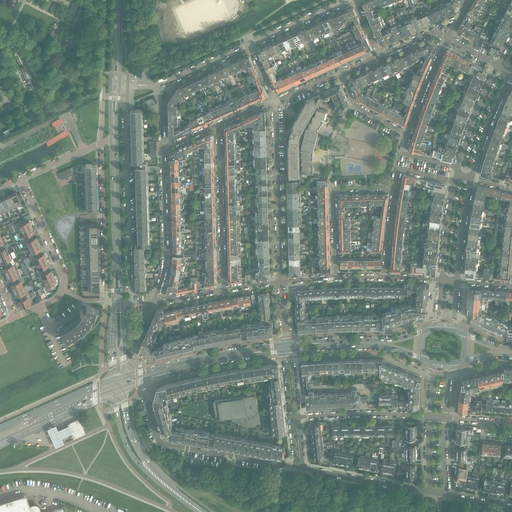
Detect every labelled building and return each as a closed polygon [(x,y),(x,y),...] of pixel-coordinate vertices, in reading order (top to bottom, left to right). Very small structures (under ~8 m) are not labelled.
[(373,0),(370,0),(368,1),(371,9),(372,11),(377,9),(373,0)] [(379,0),(373,0),(377,9),(383,7),(379,0)] [(456,11),(452,0),(446,3),(451,13),(456,11)] [(452,0),(456,11),(458,10),(462,2),(459,0),(452,0)] [(371,9),(368,1),(363,3),(364,3),(363,4),(362,4),(366,11),(371,9)] [(472,5),(480,10),(482,7),(483,7),(483,8),(486,10),(488,8),(475,1),(474,3),(473,3),(472,4),(472,5)] [(446,3),(441,5),(446,15),(451,13),(446,3)] [(436,7),(441,17),(446,15),(441,5),(436,7)] [(470,10),(482,17),(483,15),(480,13),(479,13),(480,10),(472,5),(472,6),(471,6),(471,7),(471,8),(470,10)] [(436,7),(431,10),(436,20),(441,17),(436,7)] [(353,21),(352,22),(354,24),(359,21),(358,17),(357,16),(353,8),(352,8),(348,10),(353,21)] [(372,11),(371,9),(366,11),(369,19),(377,15),(376,13),(374,14),(372,11)] [(348,10),(343,12),(348,24),(352,22),(353,21),(348,10)] [(431,10),(426,12),(431,22),(436,20),(431,10)] [(482,17),(470,10),(468,12),(468,13),(467,14),(467,15),(471,18),(475,20),(476,16),(477,17),(477,18),(481,20),(482,17)] [(503,16),(511,20),(511,13),(506,11),(503,16)] [(343,12),(338,14),(343,26),(348,24),(343,12)] [(421,14),(426,24),(431,22),(426,12),(421,14)] [(501,21),(511,27),(511,25),(511,20),(503,16),(498,13),(496,18),(501,21)] [(338,14),(333,17),(338,28),(343,26),(338,14)] [(377,15),(369,19),(371,24),(383,19),(380,14),(377,15)] [(416,16),(421,26),(426,24),(421,14),(416,16)] [(471,18),(467,15),(466,16),(465,17),(463,21),(463,22),(462,24),(461,24),(460,26),(461,26),(460,27),(460,26),(457,32),(458,32),(458,33),(459,33),(460,33),(462,34),(469,22),(471,19),(471,18)] [(411,19),(416,29),(421,26),(416,16),(411,19)] [(333,17),(328,19),(333,30),(338,28),(333,17)] [(323,21),(328,33),(333,30),(328,19),(323,21)] [(385,24),(383,19),(371,24),(374,29),(381,26),(385,24)] [(407,21),(411,31),(416,29),(411,19),(407,21)] [(323,21),(318,24),(323,35),(328,33),(323,21)] [(361,24),(359,21),(354,24),(355,27),(352,28),(354,33),(355,33),(363,30),(361,26),(362,26),(361,24)] [(411,31),(407,21),(401,23),(406,33),(411,31)] [(498,26),(498,27),(508,32),(511,27),(501,21),(498,26)] [(466,37),(467,37),(471,29),(469,27),(469,26),(470,27),(471,23),(469,22),(462,34),(464,35),(464,36),(466,37)] [(406,33),(401,23),(396,25),(401,35),(406,33),(406,34),(406,33)] [(313,26),(318,37),(323,35),(318,24),(313,26)] [(392,27),(396,38),(401,35),(396,25),(392,27)] [(313,26),(308,28),(313,39),(318,37),(313,26)] [(374,29),(376,35),(381,32),(380,29),(382,28),(381,26),(374,29)] [(470,38),(472,39),(478,27),(477,26),(476,26),(474,29),(475,29),(474,30),(471,29),(467,37),(468,38),(469,39),(470,38)] [(386,30),(391,40),(396,38),(392,27),(386,30)] [(478,27),(472,39),(474,41),(475,42),(476,42),(481,34),(478,33),(479,31),(479,32),(481,29),(479,27),(478,27)] [(498,29),(496,32),(505,37),(508,32),(498,27),(497,29),(498,29)] [(303,30),(308,41),(313,39),(308,28),(303,30)] [(298,33),(303,43),(303,44),(308,41),(303,30),(298,33)] [(357,36),(358,38),(365,34),(365,33),(364,33),(363,30),(355,33),(356,37),(357,36)] [(381,32),(386,42),(391,40),(386,30),(381,32)] [(381,32),(376,35),(381,44),(381,45),(381,44),(382,44),(386,42),(381,32)] [(482,32),(481,34),(476,42),(476,43),(481,45),(484,39),(487,35),(482,32)] [(493,35),(492,37),(502,42),(505,37),(496,32),(494,36),(493,35)] [(298,33),(293,35),(299,49),(302,48),(300,46),(299,44),(303,43),(298,33)] [(365,34),(358,38),(359,39),(361,38),(364,44),(369,42),(366,37),(366,36),(365,34)] [(293,35),(288,37),(293,47),(296,46),(297,47),(296,48),(297,50),(299,49),(293,35)] [(283,39),(290,54),(292,53),(290,50),(289,49),(293,47),(288,37),(283,39)] [(492,39),(490,43),(500,48),(502,42),(492,37),(491,39),(492,39)] [(360,42),(357,43),(362,53),(365,52),(367,51),(364,44),(361,38),(359,39),(360,42)] [(278,42),(283,52),(286,50),(287,52),(286,52),(287,55),(290,54),(283,39),(278,42)] [(490,43),(484,39),(481,45),(495,53),(496,53),(500,48),(490,43)] [(353,41),(351,42),(357,56),(359,55),(358,55),(362,53),(357,43),(354,45),(353,41)] [(283,52),(278,42),(273,44),(279,57),(280,58),(282,58),(280,55),(279,54),(283,52)] [(347,48),(352,58),(355,56),(355,57),(357,56),(351,42),(348,43),(350,46),(347,48)] [(268,46),(273,57),(276,55),(277,58),(279,57),(273,44),(268,46)] [(415,51),(418,57),(426,53),(428,54),(432,46),(430,45),(429,44),(426,46),(427,47),(424,48),(423,47),(415,51)] [(271,62),(273,64),(276,63),(273,57),(268,46),(263,48),(269,63),(271,62)] [(340,47),(346,60),(349,59),(348,59),(352,58),(347,48),(344,49),(342,46),(340,47)] [(428,54),(425,61),(430,63),(432,60),(436,51),(435,51),(437,48),(432,46),(428,54)] [(337,52),(342,62),(345,61),(346,60),(340,47),(338,48),(340,51),(337,52)] [(269,63),(263,48),(261,50),(259,50),(259,51),(259,52),(258,52),(263,62),(265,68),(273,64),(271,62),(269,63)] [(443,58),(439,69),(444,71),(445,69),(444,69),(446,66),(453,52),(448,50),(447,51),(443,58)] [(410,53),(414,63),(419,60),(418,57),(415,51),(410,53)] [(342,62),(337,52),(332,55),(337,65),(342,62)] [(452,66),(457,55),(453,52),(446,66),(448,68),(450,64),(452,66)] [(414,63),(410,53),(404,56),(409,66),(414,64),(414,63)] [(248,55),(244,57),(248,67),(246,68),(249,75),(256,71),(249,56),(248,56),(248,55)] [(327,57),(332,67),(337,65),(332,55),(327,57)] [(457,55),(452,66),(455,67),(453,70),(456,71),(462,58),(457,55)] [(400,58),(404,68),(409,66),(404,56),(400,58)] [(244,57),(239,59),(243,70),(246,68),(248,67),(244,57)] [(322,59),(327,69),(332,67),(327,57),(322,59)] [(394,60),(400,72),(401,71),(401,70),(404,68),(400,58),(394,60)] [(462,58),(456,71),(458,72),(459,69),(462,71),(462,70),(467,60),(462,58)] [(234,62),(240,75),(242,74),(240,71),(243,70),(239,59),(234,62)] [(327,69),(322,59),(317,61),(322,71),(327,69)] [(400,72),(394,60),(390,62),(394,73),(397,71),(398,72),(400,72)] [(467,60),(462,70),(467,72),(472,63),(467,60)] [(317,61),(312,64),(316,74),(318,73),(321,72),(322,72),(322,71),(317,61)] [(425,61),(421,68),(427,71),(428,67),(430,63),(425,61)] [(229,64),(233,74),(236,73),(237,74),(238,77),(240,76),(240,75),(234,62),(229,64)] [(384,65),(390,76),(391,75),(391,74),(394,73),(390,62),(384,65)] [(265,68),(268,73),(273,70),(278,68),(276,63),(273,64),(265,68)] [(470,71),(484,78),(487,72),(486,72),(486,71),(472,63),(467,72),(469,73),(470,71)] [(224,66),(230,80),(232,79),(231,76),(233,74),(229,64),(224,66)] [(307,66),(312,76),(315,75),(316,74),(312,64),(307,66)] [(312,76),(307,66),(304,67),(303,65),(301,66),(302,68),(307,78),(308,77),(312,76)] [(384,65),(379,67),(384,78),(387,76),(388,77),(390,76),(384,65)] [(219,68),(223,79),(226,77),(228,81),(230,80),(224,66),(219,68)] [(379,67),(374,69),(379,81),(381,80),(381,79),(384,78),(379,67)] [(214,71),(220,85),(222,84),(220,80),(223,79),(219,68),(214,71)] [(297,70),(302,80),(305,79),(307,78),(302,68),(297,70)] [(427,71),(421,68),(419,68),(417,73),(424,77),(427,71)] [(369,72),(374,81),(374,82),(377,81),(378,82),(379,81),(374,69),(369,72)] [(438,71),(437,74),(450,80),(451,78),(447,76),(448,73),(444,71),(439,69),(438,69),(438,71)] [(271,81),(272,82),(277,79),(273,70),(268,73),(271,81)] [(292,73),(297,83),(298,82),(302,80),(297,70),(292,73)] [(220,85),(214,71),(209,73),(213,83),(216,82),(218,86),(220,85)] [(256,71),(249,75),(246,76),(248,82),(259,77),(256,71)] [(470,71),(469,73),(472,75),(471,78),(482,83),(484,78),(470,71)] [(369,72),(364,74),(369,84),(374,81),(369,72)] [(424,77),(417,73),(413,72),(412,73),(414,74),(413,77),(422,81),(423,80),(424,77)] [(213,83),(209,73),(204,75),(208,86),(211,84),(211,85),(214,84),(213,83)] [(292,73),(287,75),(291,85),(295,84),(297,83),(292,73)] [(359,76),(364,86),(369,84),(364,74),(359,76)] [(435,79),(444,83),(445,80),(447,81),(449,82),(450,80),(437,74),(436,76),(435,76),(435,77),(435,78),(435,79)] [(199,77),(204,89),(206,88),(206,87),(208,86),(204,75),(199,77)] [(282,77),(287,87),(291,85),(287,75),(282,77)] [(357,78),(355,79),(359,90),(361,89),(360,87),(364,86),(359,76),(356,78),(357,78)] [(199,77),(194,80),(198,90),(201,89),(201,90),(204,89),(199,77)] [(277,79),(282,89),(287,87),(282,77),(277,79)] [(422,81),(413,77),(411,80),(409,79),(407,78),(406,80),(420,85),(421,83),(422,82),(422,81)] [(257,85),(259,88),(260,89),(263,87),(259,78),(253,80),(256,85),(257,85)] [(409,87),(418,90),(419,90),(419,88),(420,85),(406,80),(402,78),(401,81),(405,83),(405,82),(408,83),(410,83),(409,87)] [(464,81),(479,88),(482,83),(471,78),(469,81),(464,79),(464,81)] [(277,79),(272,82),(276,91),(277,91),(280,90),(281,90),(282,89),(277,79)] [(362,92),(361,89),(359,90),(355,79),(353,80),(352,79),(349,81),(350,81),(349,81),(351,85),(352,85),(353,89),(354,91),(356,94),(362,92)] [(433,83),(446,89),(447,87),(445,86),(444,87),(442,86),(444,83),(435,79),(434,79),(433,80),(433,81),(433,83)] [(198,90),(194,80),(189,82),(193,93),(194,93),(196,92),(195,91),(198,90)] [(479,88),(464,81),(462,84),(467,86),(466,89),(477,94),(479,90),(479,88)] [(184,84),(189,95),(193,93),(189,82),(184,84)] [(431,88),(430,88),(440,92),(441,89),(443,90),(445,91),(446,89),(433,83),(432,85),(431,86),(430,87),(431,88)] [(180,86),(179,87),(184,98),(189,95),(184,84),(182,85),(180,86)] [(330,89),(332,93),(332,95),(343,90),(340,85),(330,89)] [(173,95),(182,100),(184,98),(179,87),(178,87),(173,95)] [(260,89),(259,88),(257,88),(262,98),(266,96),(267,95),(263,87),(260,89)] [(402,89),(416,95),(417,93),(418,92),(418,91),(418,90),(409,87),(407,90),(405,89),(406,89),(403,87),(402,89)] [(252,90),(257,101),(262,98),(257,88),(252,90)] [(440,92),(430,88),(430,89),(429,90),(429,91),(429,93),(442,98),(443,97),(441,96),(440,96),(438,95),(440,92)] [(332,93),(330,89),(324,92),(324,93),(322,94),(325,100),(329,98),(330,98),(330,97),(329,95),(332,93)] [(366,105),(371,97),(368,96),(371,90),(369,89),(368,91),(366,95),(361,102),(365,105),(366,105)] [(405,96),(415,99),(416,98),(415,97),(416,95),(402,89),(399,89),(399,91),(401,92),(404,93),(404,92),(406,93),(405,96)] [(458,93),(474,99),(477,94),(466,89),(464,93),(459,90),(458,93)] [(243,94),(248,105),(253,103),(248,92),(246,90),(244,91),(245,93),(243,94)] [(257,101),(252,90),(248,92),(253,103),(257,101)] [(345,95),(343,90),(332,95),(335,100),(345,95)] [(363,94),(362,92),(356,94),(356,96),(357,98),(358,98),(358,100),(358,101),(361,102),(366,95),(365,94),(363,94)] [(367,106),(371,108),(379,94),(376,93),(373,98),(371,97),(366,105),(367,105),(367,106)] [(426,98),(436,102),(437,99),(439,99),(439,100),(441,101),(442,98),(429,93),(428,95),(427,96),(426,97),(427,98),(426,98)] [(462,97),(461,100),(472,105),(474,99),(458,93),(458,95),(462,97)] [(248,105),(243,94),(239,97),(243,107),(248,105)] [(319,130),(318,130),(329,111),(328,111),(319,108),(319,107),(319,106),(318,105),(322,97),(320,95),(320,94),(307,100),(305,103),(293,126),(291,129),(292,129),(291,132),(290,133),(290,134),(290,135),(290,136),(290,137),(290,140),(288,140),(289,177),(303,176),(304,174),(307,174),(308,172),(312,173),(313,173),(313,151),(315,146),(318,147),(318,146),(318,145),(318,144),(318,143),(318,141),(319,140),(319,139),(320,138),(320,137),(321,136),(320,136),(317,135),(319,130)] [(379,94),(371,108),(375,110),(376,110),(380,102),(378,101),(381,95),(379,94)] [(168,103),(181,103),(182,100),(173,95),(168,103)] [(337,104),(346,109),(349,104),(345,95),(335,100),(337,104)] [(399,99),(404,101),(413,104),(415,100),(414,100),(415,99),(405,96),(404,99),(402,98),(399,97),(399,99)] [(243,107),(239,97),(234,99),(239,109),(243,107)] [(239,109),(234,99),(234,98),(231,99),(229,100),(234,111),(239,109)] [(380,102),(376,110),(376,111),(377,111),(380,113),(388,99),(386,98),(383,104),(380,102)] [(436,102),(426,98),(426,99),(425,100),(425,101),(425,103),(438,108),(439,106),(435,105),(436,102)] [(388,99),(380,113),(385,116),(385,115),(385,116),(390,108),(388,106),(391,101),(388,99)] [(225,103),(229,113),(234,111),(229,100),(227,101),(228,102),(225,103)] [(454,104),(470,110),(472,105),(461,100),(459,104),(455,102),(454,104)] [(406,107),(405,109),(407,110),(407,111),(410,113),(411,109),(412,109),(413,104),(404,101),(403,103),(407,104),(406,107)] [(222,103),(220,104),(225,115),(229,113),(225,103),(222,105),(222,103)] [(386,117),(390,119),(398,105),(396,103),(392,109),(390,108),(385,116),(386,116),(386,117)] [(423,108),(432,111),(433,108),(436,109),(435,109),(437,110),(438,108),(425,103),(424,105),(423,106),(423,107),(423,108)] [(216,108),(220,117),(223,116),(225,115),(220,104),(218,105),(219,106),(216,108)] [(337,104),(336,105),(333,109),(335,111),(336,110),(343,114),(346,109),(337,104)] [(470,110),(454,104),(453,106),(458,108),(456,112),(468,116),(470,110)] [(398,105),(390,119),(394,121),(395,121),(399,113),(397,112),(400,106),(398,105)] [(511,114),(511,108),(505,105),(502,110),(511,114)] [(220,117),(216,108),(213,109),(213,107),(211,108),(216,119),(217,118),(220,117)] [(216,119),(211,108),(209,109),(209,111),(207,112),(211,121),(216,119)] [(422,111),(421,113),(435,118),(435,116),(433,115),(433,116),(431,115),(432,111),(423,108),(422,109),(422,110),(422,111)] [(399,113),(395,121),(396,121),(396,122),(400,124),(407,111),(407,110),(405,109),(402,114),(399,113)] [(141,110),(131,110),(131,112),(133,162),(136,162),(136,166),(137,183),(138,223),(139,241),(140,241),(140,245),(139,245),(145,245),(149,245),(151,245),(151,243),(149,243),(148,204),(147,183),(147,166),(147,161),(143,161),(142,110),(141,110)] [(511,114),(502,110),(500,116),(511,120),(511,118),(511,114)] [(204,111),(202,112),(206,123),(208,123),(211,121),(207,112),(204,113),(204,111)] [(251,116),(243,120),(245,124),(251,124),(251,122),(266,122),(265,112),(264,111),(251,116)] [(407,111),(400,124),(404,126),(406,127),(407,123),(406,123),(407,122),(407,121),(408,120),(408,119),(409,116),(410,114),(410,113),(407,111)] [(200,114),(197,115),(202,125),(204,124),(206,123),(202,112),(200,113),(200,114)] [(450,115),(466,121),(468,116),(456,112),(455,115),(450,113),(450,115)] [(419,118),(428,121),(429,121),(430,118),(434,120),(435,118),(421,113),(420,115),(420,116),(419,117),(419,118)] [(202,125),(197,115),(197,114),(193,116),(197,127),(199,127),(202,125)] [(453,120),(452,123),(464,127),(466,121),(450,115),(449,118),(453,120)] [(189,120),(190,122),(193,130),(195,128),(197,127),(193,116),(191,117),(191,119),(189,120)] [(500,116),(498,122),(511,127),(511,124),(510,124),(511,120),(500,116)] [(417,123),(433,128),(434,126),(427,124),(428,121),(419,118),(419,119),(418,120),(418,121),(418,123),(417,123)] [(51,125),(53,128),(54,127),(63,123),(61,120),(51,125)] [(238,129),(239,134),(245,133),(245,124),(243,120),(242,121),(236,124),(238,129)] [(181,128),(184,134),(185,133),(193,130),(190,122),(187,123),(188,125),(181,128)] [(495,128),(507,132),(508,128),(511,130),(511,127),(498,122),(495,128)] [(416,128),(416,129),(425,132),(426,129),(432,131),(433,128),(417,123),(418,123),(417,126),(416,126),(416,127),(416,128)] [(445,127),(462,133),(464,127),(452,123),(451,126),(446,125),(445,127)] [(225,132),(225,133),(236,132),(236,131),(235,130),(238,129),(236,124),(226,128),(225,129),(225,131),(225,132)] [(175,125),(169,125),(169,126),(169,128),(169,137),(169,139),(171,140),(173,139),(174,138),(174,130),(174,127),(177,127),(177,125),(175,125)] [(449,131),(448,134),(460,138),(462,133),(445,127),(445,129),(449,131)] [(176,130),(174,130),(174,138),(175,138),(176,137),(184,134),(181,128),(176,130)] [(493,133),(508,138),(509,136),(505,135),(507,132),(495,128),(493,133)] [(415,131),(414,134),(429,139),(430,137),(424,134),(425,132),(416,129),(415,129),(415,131)] [(46,143),(47,145),(57,141),(69,135),(67,132),(45,142),(46,143)] [(413,139),(421,142),(422,140),(428,142),(432,143),(432,140),(429,139),(414,134),(414,133),(414,134),(414,136),(413,136),(413,138),(413,139)] [(491,139),(503,143),(504,140),(507,141),(508,138),(493,133),(491,139)] [(442,136),(442,139),(458,144),(460,138),(448,134),(447,138),(442,136)] [(194,142),(194,148),(194,151),(196,151),(196,148),(199,148),(199,145),(213,145),(213,136),(211,135),(194,142)] [(411,144),(426,150),(426,148),(427,147),(420,145),(421,142),(413,139),(412,140),(412,141),(412,142),(411,144)] [(444,146),(446,147),(456,149),(456,148),(458,144),(442,139),(441,141),(446,143),(444,146)] [(490,145),(504,149),(505,147),(502,146),(503,143),(491,139),(490,145)] [(194,148),(194,142),(192,143),(169,153),(169,156),(171,156),(171,157),(171,158),(180,157),(180,155),(192,149),(194,148)] [(432,149),(426,148),(426,150),(411,144),(411,146),(410,146),(409,149),(410,149),(410,150),(410,151),(415,152),(430,156),(430,155),(431,156),(433,152),(431,151),(432,149)] [(488,150),(499,154),(500,151),(503,152),(504,149),(490,145),(488,150)] [(438,150),(454,155),(455,153),(455,152),(456,151),(456,150),(456,149),(446,147),(445,150),(439,148),(438,150)] [(433,150),(433,152),(431,156),(451,161),(453,160),(454,157),(454,156),(454,155),(438,150),(438,151),(433,150)] [(488,150),(486,156),(501,161),(504,162),(505,160),(501,159),(498,157),(499,154),(488,150)] [(484,162),(493,165),(496,165),(497,162),(500,163),(501,161),(486,156),(484,162)] [(493,165),(484,162),(480,174),(481,174),(481,175),(493,178),(494,170),(492,170),(493,165)] [(97,204),(96,175),(96,164),(85,164),(86,204),(86,208),(88,208),(88,212),(93,212),(96,212),(96,208),(97,208),(97,204)] [(418,183),(417,185),(423,186),(423,184),(424,184),(425,180),(409,176),(405,175),(404,175),(403,176),(402,179),(403,179),(402,181),(418,183)] [(429,188),(445,191),(445,190),(446,190),(447,187),(445,185),(425,180),(424,184),(424,187),(429,188)] [(400,192),(420,195),(420,192),(410,191),(410,188),(401,186),(401,187),(400,187),(400,189),(400,192)] [(477,187),(475,196),(485,198),(486,193),(488,193),(489,189),(479,186),(477,187)] [(435,192),(434,195),(444,197),(444,196),(445,196),(445,194),(445,191),(429,188),(428,191),(435,192)] [(489,189),(488,193),(494,195),(493,200),(499,201),(501,192),(496,191),(489,189)] [(399,197),(408,199),(409,196),(417,197),(417,200),(419,200),(420,195),(400,192),(399,194),(399,195),(399,196),(399,197)] [(16,193),(11,195),(17,207),(22,205),(20,201),(23,200),(20,194),(17,195),(16,193)] [(6,197),(12,209),(17,207),(11,195),(6,197)] [(427,198),(427,200),(443,203),(443,201),(444,200),(444,198),(444,197),(434,195),(433,195),(432,199),(427,198)] [(475,196),(474,202),(486,204),(487,201),(491,202),(491,200),(485,198),(475,196)] [(1,199),(7,211),(12,209),(6,197),(1,199)] [(431,207),(442,209),(442,208),(443,208),(443,206),(443,205),(443,203),(427,200),(426,202),(431,203),(431,207)] [(473,208),(489,211),(489,209),(485,208),(486,204),(474,202),(474,204),(473,208)] [(489,211),(473,208),(472,214),(484,216),(484,213),(488,213),(489,211)] [(429,219),(440,221),(440,220),(441,220),(441,218),(441,217),(441,215),(425,212),(424,215),(429,216),(429,219)] [(471,220),(487,222),(487,220),(483,219),(484,216),(472,214),(471,220)] [(19,226),(21,231),(31,227),(29,221),(27,222),(25,220),(15,224),(17,227),(19,226)] [(427,231),(439,233),(440,227),(423,225),(423,227),(426,228),(426,231),(427,231)] [(470,226),(469,232),(486,234),(486,232),(482,231),(482,227),(470,226)] [(21,237),(23,241),(33,236),(32,234),(33,233),(32,230),(33,230),(31,227),(21,231),(24,236),(21,237)] [(33,236),(23,241),(24,244),(27,243),(29,248),(39,243),(36,238),(34,239),(33,236)] [(426,244),(438,245),(438,239),(421,237),(418,237),(418,239),(421,239),(421,240),(426,240),(426,244)] [(40,246),(39,243),(29,248),(31,253),(29,254),(30,257),(40,252),(39,250),(41,249),(40,247),(40,246)] [(137,245),(135,245),(136,289),(141,289),(141,288),(146,288),(145,245),(139,245),(138,245),(137,245)] [(34,259),(36,264),(46,260),(44,254),(41,255),(40,252),(30,257),(32,260),(34,259)] [(3,263),(4,265),(10,262),(9,260),(11,259),(8,253),(0,257),(0,262),(1,264),(3,263)] [(46,260),(36,264),(38,269),(36,270),(38,273),(48,269),(47,266),(48,266),(47,263),(48,263),(46,260)] [(436,263),(423,261),(423,262),(417,262),(416,265),(416,273),(425,273),(434,274),(434,273),(435,272),(435,273),(436,263)] [(10,262),(4,265),(6,271),(4,272),(5,275),(18,269),(15,264),(12,265),(10,262)] [(466,262),(466,270),(475,270),(476,262),(466,262)] [(10,279),(11,282),(21,277),(18,279),(17,276),(18,276),(16,270),(18,269),(5,275),(8,281),(10,279)] [(41,276),(44,281),(54,276),(53,275),(51,270),(49,271),(48,269),(38,273),(39,277),(41,276)] [(54,276),(44,281),(46,286),(44,287),(45,290),(55,286),(54,283),(56,282),(55,279),(54,276)] [(12,288),(13,291),(23,287),(21,282),(23,281),(21,277),(11,282),(13,284),(11,285),(12,288)] [(188,286),(189,290),(197,289),(201,288),(201,281),(200,281),(197,281),(197,280),(191,280),(191,279),(188,279),(188,284),(188,286)] [(184,284),(180,285),(168,283),(168,284),(167,284),(166,290),(166,292),(165,293),(167,294),(167,295),(180,292),(189,290),(188,286),(184,287),(184,284)] [(18,296),(19,298),(29,294),(25,286),(23,287),(13,291),(15,297),(18,296)] [(296,300),(305,299),(305,297),(309,297),(309,290),(302,290),(296,290),(296,291),(295,291),(296,296),(295,296),(296,300)] [(29,294),(19,298),(20,301),(18,302),(20,304),(19,305),(20,308),(27,305),(33,302),(29,294)] [(468,295),(467,306),(467,309),(469,309),(468,310),(468,314),(467,314),(467,315),(467,316),(467,317),(476,321),(482,323),(487,312),(488,311),(488,308),(489,299),(489,296),(481,296),(468,295)] [(225,299),(227,309),(234,307),(232,299),(228,299),(228,298),(225,299)] [(209,312),(207,303),(206,303),(206,302),(202,303),(203,304),(200,304),(202,314),(209,312)] [(405,305),(409,318),(415,316),(412,308),(412,305),(410,303),(405,305)] [(67,328),(60,331),(64,340),(65,340),(72,336),(73,337),(81,332),(88,325),(94,318),(98,309),(94,308),(87,305),(86,306),(86,305),(84,309),(82,308),(81,308),(80,308),(80,309),(80,310),(80,311),(82,312),(83,312),(79,318),(73,323),(67,328)] [(400,306),(403,320),(409,318),(405,305),(400,306)] [(394,307),(398,321),(403,320),(400,306),(399,306),(394,307)] [(179,309),(177,309),(179,319),(185,317),(183,308),(182,308),(182,307),(179,308),(179,309)] [(398,321),(394,307),(388,309),(389,311),(392,323),(398,321)] [(155,314),(154,316),(163,320),(167,319),(168,322),(179,320),(179,319),(177,309),(164,312),(163,308),(163,309),(157,310),(156,312),(155,312),(155,313),(156,313),(156,314),(155,313),(155,314)] [(426,309),(412,308),(415,316),(426,313),(427,313),(427,312),(427,311),(426,311),(426,309)] [(383,316),(383,327),(384,327),(385,327),(385,328),(386,328),(387,328),(387,327),(389,324),(392,323),(389,311),(383,312),(383,316)] [(487,312),(482,323),(487,326),(492,314),(487,312)] [(498,317),(492,314),(487,326),(493,328),(498,317)] [(150,325),(149,328),(158,332),(163,320),(154,316),(153,319),(153,321),(152,321),(151,322),(152,323),(151,325),(150,324),(150,325)] [(498,317),(493,328),(499,331),(504,319),(503,319),(504,319),(499,316),(498,317)] [(265,323),(266,335),(273,334),(271,319),(264,320),(265,323)] [(508,321),(504,319),(499,331),(501,332),(502,335),(503,336),(504,336),(505,336),(505,335),(506,335),(506,336),(507,336),(508,325),(508,321)] [(158,332),(149,328),(147,332),(147,331),(147,332),(148,332),(147,334),(146,335),(146,336),(146,337),(145,337),(143,341),(150,344),(152,345),(158,332)] [(217,330),(217,331),(219,342),(225,341),(223,330),(223,329),(217,330)] [(199,335),(202,346),(207,345),(205,334),(202,334),(202,330),(198,331),(199,335)] [(205,334),(207,345),(213,343),(211,332),(205,334)] [(187,336),(190,348),(196,347),(193,336),(193,335),(187,336)] [(202,346),(199,335),(193,336),(196,347),(202,346)] [(181,338),(184,350),(190,348),(187,336),(181,338)] [(184,350),(181,338),(176,339),(179,351),(180,351),(184,350)] [(170,341),(173,352),(179,351),(176,339),(170,341)] [(157,356),(155,349),(152,350),(152,351),(149,347),(150,344),(143,341),(139,350),(144,353),(146,354),(147,359),(156,357),(157,356)] [(164,342),(165,347),(167,354),(173,352),(170,341),(164,342)] [(155,349),(157,356),(167,354),(165,347),(155,349)] [(303,372),(303,374),(309,374),(308,362),(306,362),(306,361),(303,362),(303,363),(302,363),(299,363),(299,367),(300,367),(300,368),(299,368),(299,372),(303,372)] [(272,376),(272,383),(281,382),(279,365),(278,364),(273,364),(274,376),(272,376)] [(383,378),(389,380),(394,366),(391,365),(391,366),(388,365),(384,376),(383,378)] [(389,380),(394,382),(399,369),(397,368),(397,367),(394,366),(389,380)] [(503,383),(503,379),(504,368),(503,368),(502,368),(502,367),(501,367),(500,367),(498,371),(497,371),(498,371),(497,371),(497,372),(495,372),(498,384),(503,383)] [(249,368),(243,369),(243,370),(245,380),(251,379),(249,368)] [(401,382),(405,371),(402,369),(402,370),(399,369),(394,382),(400,385),(401,382)] [(231,371),(225,372),(227,383),(233,382),(231,371)] [(406,384),(407,382),(410,374),(408,373),(408,372),(405,371),(401,382),(406,384)] [(492,372),(489,373),(492,385),(498,384),(495,372),(493,373),(493,372),(493,373),(492,372)] [(213,374),(216,385),(222,384),(219,373),(213,374)] [(485,375),(484,375),(487,387),(488,391),(493,390),(492,385),(489,373),(486,374),(485,374),(485,375)] [(410,374),(407,382),(419,383),(420,379),(421,379),(421,378),(421,377),(420,376),(413,374),(413,375),(410,374)] [(210,386),(208,375),(202,376),(204,388),(210,386)] [(478,376),(481,388),(487,387),(484,375),(481,376),(481,375),(478,376)] [(196,378),(198,389),(199,391),(203,390),(202,388),(204,388),(202,376),(196,378)] [(481,388),(478,376),(474,377),(474,378),(472,378),(474,387),(475,390),(481,388)] [(196,378),(190,379),(193,390),(198,389),(196,378)] [(462,386),(474,387),(472,378),(470,379),(470,378),(469,378),(462,380),(461,380),(461,381),(461,382),(462,382),(461,386),(462,386)] [(190,379),(184,380),(187,392),(193,390),(190,379)] [(178,382),(181,393),(187,392),(184,380),(178,382)] [(181,393),(178,382),(173,383),(175,394),(181,393)] [(167,385),(170,396),(175,394),(173,383),(167,385)] [(167,402),(170,396),(167,385),(158,387),(157,388),(154,400),(155,405),(166,402),(167,402)] [(310,386),(303,386),(304,395),(306,394),(307,408),(314,407),(314,406),(353,404),(353,406),(360,406),(360,400),(369,400),(368,397),(360,397),(360,393),(357,393),(356,389),(352,389),(352,392),(314,394),(314,390),(310,390),(310,386)] [(216,419),(229,417),(229,419),(231,418),(231,423),(237,423),(237,424),(243,423),(244,427),(261,424),(256,392),(247,393),(248,395),(214,401),(216,419)] [(155,405),(157,411),(168,407),(167,402),(166,402),(155,405)] [(157,411),(159,417),(170,413),(168,407),(157,411)] [(170,413),(159,417),(160,422),(169,420),(171,419),(170,413)] [(69,425),(75,437),(86,434),(80,421),(79,419),(69,424),(69,425)] [(160,422),(162,429),(170,427),(169,420),(160,422)] [(47,429),(55,447),(64,444),(61,438),(73,433),(69,425),(58,431),(55,425),(47,429)] [(164,436),(172,437),(173,429),(170,427),(162,429),(164,436)] [(178,439),(184,440),(187,428),(181,427),(180,430),(178,439)] [(172,437),(178,439),(180,430),(173,429),(172,437)] [(192,429),(190,441),(196,442),(198,431),(192,429)] [(208,444),(214,445),(216,434),(210,433),(208,444)] [(214,445),(220,446),(222,434),(216,433),(216,434),(214,445)] [(250,440),(248,452),(253,453),(256,441),(250,440)] [(396,446),(396,449),(404,449),(404,453),(416,453),(416,446),(405,446),(405,443),(402,443),(396,443),(396,446)] [(482,454),(488,454),(489,443),(488,443),(486,443),(485,443),(483,443),(483,444),(480,443),(479,452),(482,452),(482,454)] [(495,444),(494,455),(496,455),(500,455),(500,454),(503,454),(503,447),(501,447),(501,444),(499,444),(498,444),(496,444),(495,444)] [(278,445),(276,457),(282,458),(282,455),(283,456),(285,446),(278,445)] [(505,456),(511,456),(511,445),(509,445),(508,445),(506,445),(506,447),(503,447),(503,454),(505,454),(505,456)] [(456,454),(466,455),(466,451),(467,451),(467,449),(472,449),(472,446),(466,446),(466,448),(456,448),(456,454)] [(335,463),(339,464),(341,453),(335,452),(334,455),(332,455),(331,460),(333,461),(333,462),(335,462),(335,463)] [(341,453),(339,464),(346,465),(348,455),(341,453)] [(324,454),(314,456),(314,459),(314,460),(315,462),(318,461),(319,463),(321,462),(325,462),(324,454)] [(465,464),(467,464),(471,464),(471,461),(467,461),(467,458),(469,459),(469,455),(466,455),(456,454),(456,461),(465,461),(465,464)] [(348,455),(346,465),(350,466),(350,465),(352,466),(354,456),(348,455)] [(359,467),(363,468),(365,457),(359,456),(357,466),(359,467)] [(363,468),(370,470),(372,458),(365,457),(363,468)] [(372,458),(370,470),(374,470),(376,470),(378,459),(372,458)] [(383,472),(388,473),(390,462),(386,461),(386,459),(383,459),(381,471),(383,471),(383,472)] [(390,462),(388,473),(392,474),(392,473),(394,473),(396,463),(390,462)] [(462,483),(464,484),(466,476),(467,470),(466,470),(460,469),(457,469),(457,473),(459,474),(458,480),(459,480),(459,481),(461,481),(462,481),(462,483)] [(466,476),(464,484),(464,486),(466,487),(470,488),(472,477),(466,476)] [(472,477),(470,488),(474,489),(474,488),(477,488),(479,477),(476,476),(476,478),(472,477)] [(485,491),(489,492),(492,481),(487,480),(487,478),(485,478),(483,489),(485,490),(485,491)] [(498,482),(496,493),(503,494),(505,482),(506,482),(506,480),(503,479),(502,483),(498,482)] [(496,493),(498,482),(492,481),(489,492),(493,493),(494,492),(496,492),(496,493)] [(0,502),(0,511),(63,511),(62,508),(50,511),(41,511),(40,508),(40,507),(39,506),(38,505),(37,505),(37,504),(36,504),(35,504),(34,504),(29,505),(29,503),(28,503),(26,496),(26,495),(21,496),(16,497),(11,499),(10,499),(10,498),(7,499),(7,500),(1,502),(0,502)]
